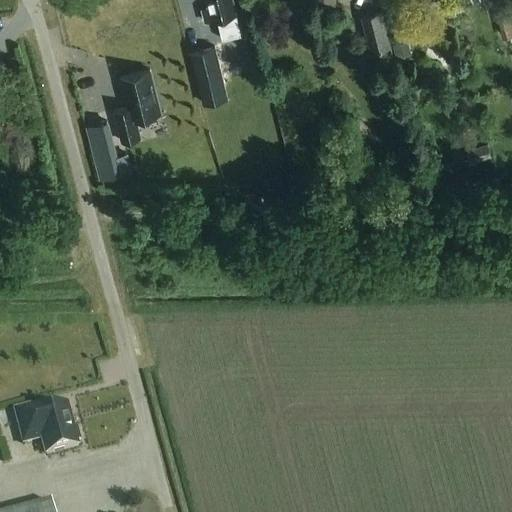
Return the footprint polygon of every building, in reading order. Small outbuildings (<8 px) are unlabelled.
[(206,23),(218,19),(224,40),(242,35),(237,15),(232,0),(206,0),(209,10),(203,11),(206,23)] [(370,53),(392,47),(382,12),(361,17),(370,53)] [(328,18),(312,23),(315,34),(331,29),(328,18)] [(226,97),(223,81),(216,47),(191,52),(198,86),(202,102),(226,97)] [(160,113),(150,71),(121,78),(128,108),(114,112),(122,143),(140,138),(136,119),(160,113)] [(89,123),(103,177),(136,169),(131,150),(121,152),(112,117),(89,123)] [(487,144),(467,150),(470,163),(491,157),(487,144)] [(74,431),(67,406),(37,414),(35,407),(15,412),(24,445),(42,440),(46,456),(78,448),(77,442),(80,442),(77,430),(74,431)]
